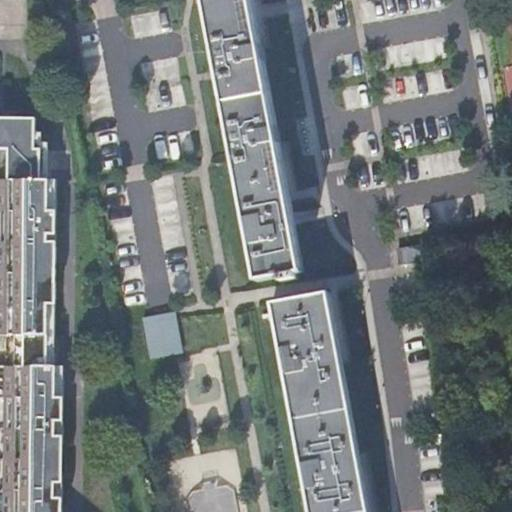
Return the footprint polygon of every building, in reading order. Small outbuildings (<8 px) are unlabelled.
[(207,0),(226,100),(259,281),(282,277),(283,282),(299,279),(298,274),(303,273),(287,184),(278,134),(259,33),(253,0),(207,0)] [(511,13),(498,19),(506,70),(511,67),(511,13)] [(49,335),(51,179),(48,179),(40,179),(40,150),(36,150),(36,117),(0,116),(0,148),(8,149),(8,164),(8,179),(0,179),(0,334),(6,335),(17,335),(17,348),(17,365),(6,365),(6,374),(0,373),(0,511),(56,511),(57,366),(49,366),(49,335)] [(0,148),(0,179),(8,179),(8,164),(8,149),(0,148)] [(40,179),(48,179),(48,150),(40,150),(40,179)] [(58,179),(51,179),(49,335),(49,366),(57,366),(58,179)] [(504,226),(511,224),(511,196),(499,199),(504,226)] [(273,304),(312,511),(370,511),(364,479),(337,335),(329,294),(273,304)] [(146,315),(153,357),(187,350),(179,309),(146,315)] [(6,350),(6,365),(17,365),(17,348),(17,335),(6,335),(6,350)] [(63,511),(65,366),(57,366),(56,511),(63,511)] [(455,391),(459,430),(501,426),(497,388),(455,391)]
